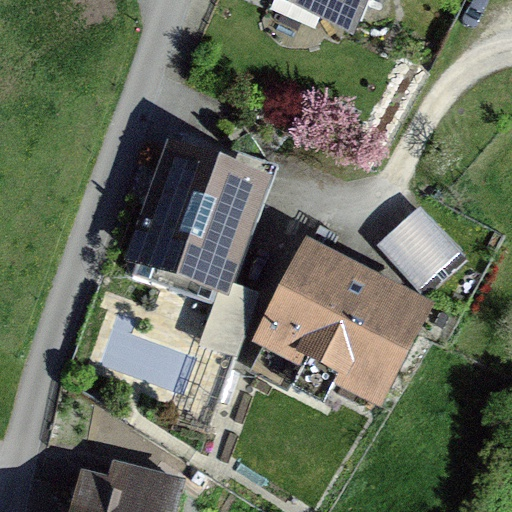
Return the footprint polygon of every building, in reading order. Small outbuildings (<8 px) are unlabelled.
[(286,0),(347,25),(357,0),(286,0)] [(258,187),(173,156),(133,276),(169,289),(175,272),(221,289),(258,187)] [(425,216),(383,254),(410,284),(452,246),(425,216)] [(412,314),(313,264),(274,340),(373,391),(412,314)] [(173,511),(181,485),(115,467),(107,496),(79,489),(72,511),(173,511)]
